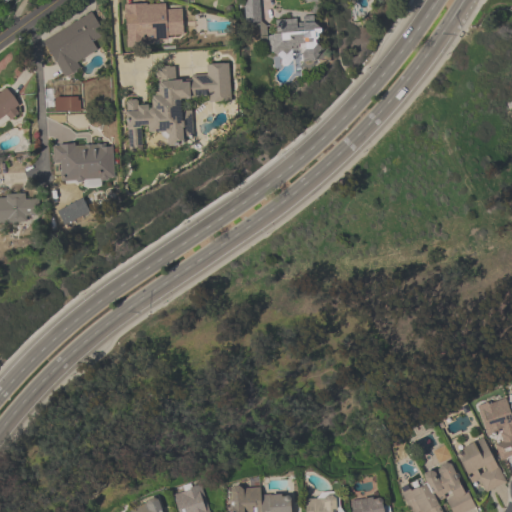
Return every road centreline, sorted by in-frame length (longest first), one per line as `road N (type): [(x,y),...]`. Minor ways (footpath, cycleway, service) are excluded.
road 1 (primary): [(0,433),(83,345),(342,155),(423,64),(466,0)]
road 2 (primary): [(438,0),(330,132),(251,200),(57,336),(0,395)]
